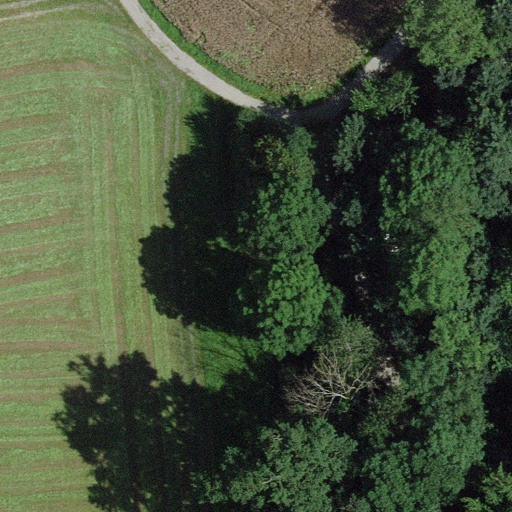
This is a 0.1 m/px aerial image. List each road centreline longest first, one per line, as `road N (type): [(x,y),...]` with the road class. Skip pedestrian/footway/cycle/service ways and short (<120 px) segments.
road 1 (track): [(422,511),(389,366),(301,122),(192,75),(127,0)]
road 2 (track): [(433,0),(370,87),(301,122)]
